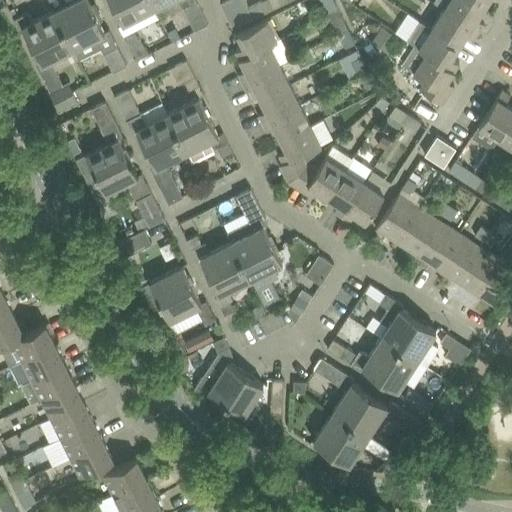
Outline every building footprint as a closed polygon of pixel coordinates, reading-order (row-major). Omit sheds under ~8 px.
[(89,0),(70,0),(54,8),(64,27),(96,11),(89,0)] [(123,22),(155,6),(151,0),(118,0),(113,2),(123,22)] [(151,0),(155,6),(166,0),(180,0),(195,29),(208,22),(197,0),(151,0)] [(245,0),(222,0),(221,1),(233,26),(253,16),(248,6),(245,0)] [(261,0),(260,0),(248,6),(253,16),(266,9),(261,0)] [(477,16),(485,5),(476,0),(447,0),(444,6),(479,29),(485,21),(477,16)] [(479,29),(444,6),(432,25),(460,43),(467,32),(474,37),(479,29)] [(64,27),(54,8),(33,19),(28,10),(13,17),(19,27),(23,25),(32,43),(64,27)] [(120,49),(114,37),(110,28),(105,31),(96,11),(64,27),(74,46),(80,57),(101,47),(106,56),(120,49)] [(341,13),(332,18),(338,31),(348,26),(341,13)] [(278,38),(267,16),(237,31),(243,44),(236,48),(240,56),(270,41),(270,42),(278,38)] [(420,18),(407,37),(415,43),(455,67),(460,59),(452,55),(460,43),(432,25),(420,18)] [(383,25),(372,40),(387,50),(397,35),(383,25)] [(355,40),(348,26),(338,31),(345,45),(355,40)] [(74,46),(64,27),(32,43),(41,61),(37,64),(60,108),(79,99),(74,88),(67,91),(51,58),(74,46)] [(138,37),(133,27),(123,33),(136,59),(148,52),(140,36),(138,37)] [(280,61),(270,42),(270,41),(240,56),(246,68),(238,72),(243,80),(280,61)] [(415,43),(403,61),(414,68),(414,69),(426,77),(420,87),(443,102),(455,83),(447,78),(451,73),(455,67),(415,43)] [(369,67),(362,54),(352,59),(359,72),(369,67)] [(200,84),(186,58),(170,66),(179,83),(184,80),(189,89),(200,84)] [(280,61),(243,80),(247,89),(255,85),(261,97),(290,82),(280,61)] [(369,67),(359,72),(366,85),(375,80),(369,67)] [(263,121),(301,102),(290,82),(261,97),(267,109),(259,112),(263,121)] [(178,130),(168,111),(146,122),(129,87),(115,94),(133,130),(137,128),(146,146),(178,130)] [(499,135),(511,114),(511,104),(506,100),(510,93),(502,87),(479,123),(499,135)] [(209,114),(200,95),(168,111),(178,130),(209,114)] [(383,95),(370,109),(381,116),(390,100),(383,95)] [(86,176),(128,155),(119,137),(123,134),(105,99),(91,106),(109,141),(77,157),(86,176)] [(281,138),(311,122),(301,102),(263,121),(268,130),(275,126),(281,138)] [(396,103),(385,119),(398,127),(402,121),(408,111),(396,103)] [(415,129),(421,120),(408,111),(402,121),(415,129)] [(210,138),(219,133),(209,114),(178,130),(187,149),(194,162),(216,150),(210,138)] [(511,144),(511,114),(499,135),(511,144)] [(322,143),(311,122),(281,138),(287,149),(279,153),(283,161),(280,163),(289,180),(310,161),(305,152),(322,143)] [(187,149),(178,130),(146,146),(155,164),(151,166),(169,202),(183,194),(166,160),(187,149)] [(457,145),(438,132),(437,132),(425,151),(444,164),(457,145)] [(228,141),(218,146),(222,155),(233,150),(228,141)] [(328,195),(345,166),(327,154),(318,167),(310,161),(289,180),(312,195),(316,187),(328,195)] [(137,173),(128,155),(86,176),(96,195),(127,179),(137,198),(152,190),(147,180),(146,180),(141,171),(137,173)] [(462,176),(469,167),(456,158),(450,168),(462,176)] [(365,178),(345,166),(328,195),(339,202),(334,209),(342,214),(365,178)] [(411,191),(417,181),(409,176),(403,185),(411,191)] [(489,193),(495,184),(482,176),(476,185),(489,193)] [(366,219),(384,191),(365,178),(342,214),(350,220),(355,212),(366,219)] [(495,184),(489,193),(501,201),(507,192),(495,184)] [(269,221),(264,211),(251,186),(236,193),(249,219),(228,229),(233,238),(232,238),(242,257),(273,241),(264,223),(269,221)] [(152,190),(137,198),(144,213),(150,224),(165,216),(159,206),(152,190)] [(396,239),(420,203),(399,190),(376,226),(396,239)] [(443,212),(449,202),(441,197),(435,206),(443,212)] [(452,217),(458,208),(449,202),(443,212),(452,217)] [(417,253),(440,217),(420,203),(396,239),(417,253)] [(437,266),(460,230),(440,217),(417,253),(437,266)] [(484,238),(490,229),(481,223),(475,232),(484,238)] [(145,226),(136,231),(118,240),(125,254),(143,245),(152,241),(145,226)] [(492,243),(498,234),(490,229),(484,238),(492,243)] [(457,279),(481,243),(460,230),(437,266),(457,279)] [(197,233),(187,238),(192,248),(202,242),(197,233)] [(242,257),(232,238),(201,254),(210,273),(242,257)] [(283,261),(273,241),(242,257),(252,276),(256,285),(260,283),(278,274),(273,265),(283,261)] [(478,292),(501,257),(481,243),(457,279),(478,292)] [(309,270),(324,280),(337,260),(322,250),(309,270)] [(252,276),(242,257),(210,273),(220,292),(252,276)] [(498,305),(511,283),(511,264),(501,257),(478,292),(498,305)] [(192,282),(183,264),(183,263),(140,285),(150,304),(160,299),(192,282)] [(202,301),(192,282),(160,299),(170,318),(202,301)] [(289,310),(295,322),(312,295),(302,289),(289,310)] [(399,346),(419,317),(402,306),(404,302),(385,290),(385,291),(379,300),(388,306),(387,307),(388,308),(383,316),(382,321),(388,324),(382,335),(399,346)] [(0,320),(15,313),(5,293),(0,295),(0,320)] [(230,298),(220,303),(225,313),(235,308),(230,298)] [(248,308),(253,318),(267,311),(266,309),(262,301),(248,308)] [(211,308),(200,313),(205,323),(216,318),(211,308)] [(25,332),(15,313),(0,320),(0,345),(12,339),(12,338),(25,332)] [(430,338),(437,328),(419,317),(399,346),(417,358),(426,363),(438,344),(430,338)] [(46,321),(25,332),(12,338),(12,339),(13,338),(23,357),(56,340),(46,321)] [(208,328),(186,340),(190,349),(191,349),(213,338),(208,328)] [(450,346),(456,336),(447,330),(441,340),(450,346)] [(229,344),(224,334),(213,339),(218,349),(229,344)] [(380,376),(399,346),(382,335),(369,354),(360,348),(358,352),(334,336),(327,346),(360,368),(363,365),(380,376)] [(66,360),(56,340),(23,357),(32,377),(66,360)] [(417,358),(399,346),(380,376),(398,388),(405,378),(413,383),(426,363),(417,358)] [(351,421),(371,391),(353,380),(355,376),(322,355),(315,367),(347,388),(333,409),(351,421)] [(227,400),(246,370),(228,359),(215,379),(204,372),(195,386),(206,393),(204,395),(221,410),(227,401),(227,400)] [(75,379),(66,360),(32,377),(42,396),(75,379)] [(264,382),(246,370),(227,400),(227,401),(245,412),(264,382)] [(85,399),(75,379),(42,396),(52,415),(85,399)] [(305,390),(306,379),(294,379),(294,390),(305,390)] [(411,386),(404,396),(413,402),(420,393),(411,386)] [(382,410),(388,402),(371,391),(351,421),(369,432),(383,411),(382,410)] [(95,418),(85,399),(52,415),(61,435),(95,418)] [(272,400),(271,411),(283,411),(283,400),(272,400)] [(400,405),(392,417),(405,426),(415,432),(423,420),(400,405)] [(332,450),(351,421),(333,409),(314,439),(332,450)] [(104,438),(95,418),(61,435),(71,454),(104,438)] [(350,462),(361,445),(369,432),(351,421),(332,450),(350,462)] [(114,458),(104,438),(71,454),(81,474),(114,458)] [(395,463),(402,454),(392,447),(386,457),(395,463)] [(137,455),(119,464),(104,471),(114,491),(147,475),(137,455)] [(9,473),(14,482),(25,477),(20,467),(9,473)] [(157,494),(147,475),(114,491),(124,511),(157,494)] [(30,486),(25,477),(14,482),(18,492),(30,486)] [(0,487),(0,498),(10,494),(6,484),(0,487)] [(15,503),(10,494),(0,498),(0,502),(3,509),(15,503)] [(165,511),(157,494),(124,511),(165,511)] [(58,507),(60,511),(71,511),(74,511),(69,501),(58,507)]
